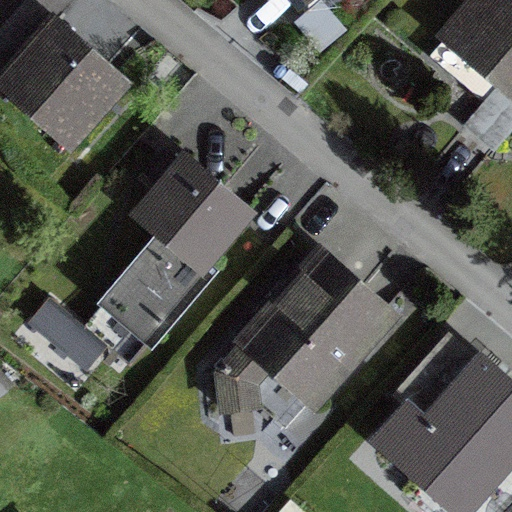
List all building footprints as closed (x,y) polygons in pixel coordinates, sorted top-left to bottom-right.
[(0,90),(65,147),(121,83),(27,0),(24,0),(0,27),(0,90)] [(511,2),(509,0),(477,0),(442,42),(511,100),(511,2)] [(340,28),(317,4),(298,21),(321,46),(340,28)] [(199,266),(242,215),(183,165),(137,218),(160,237),(113,293),(158,332),(208,273),(199,266)] [(310,403),(385,318),(318,258),(242,343),(310,403)] [(408,408),(378,442),(457,511),(459,511),(511,453),(511,396),(479,367),(458,391),(455,389),(437,410),(439,412),(428,425),(408,408)]
